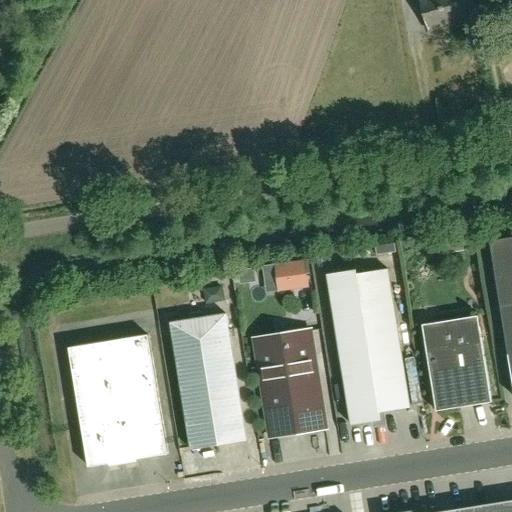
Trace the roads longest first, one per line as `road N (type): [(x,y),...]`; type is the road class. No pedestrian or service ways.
road 1 (unclassified): [(511,156),(0,234)]
road 2 (unclassified): [(511,456),(144,511)]
